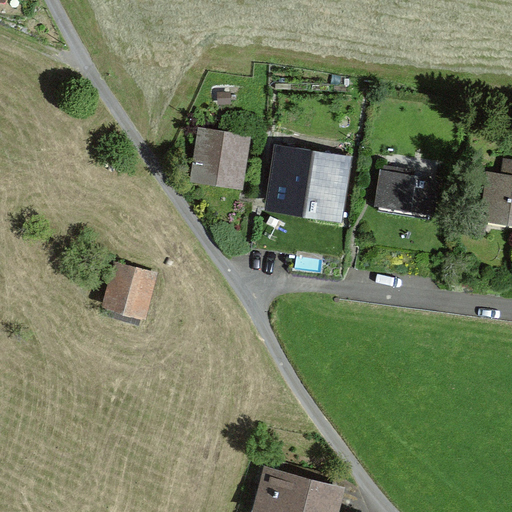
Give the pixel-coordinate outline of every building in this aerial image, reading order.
[(246,138),(202,132),(196,167),(239,175),(246,138)] [(342,161),(280,152),(274,202),(316,208),(316,204),(336,207),(342,161)] [(435,168),(384,160),(378,198),(429,206),(435,168)] [(491,178),(487,213),(511,216),(511,162),(506,161),(503,180),(491,178)] [(249,210),(232,207),(227,232),(244,235),(249,210)] [(257,211),(252,240),(291,247),(297,218),(257,211)] [(147,275),(121,267),(110,302),(137,310),(147,275)] [(333,473),(285,461),(282,474),(267,470),(257,509),(270,511),(332,511),(339,488),(330,486),(333,473)]
